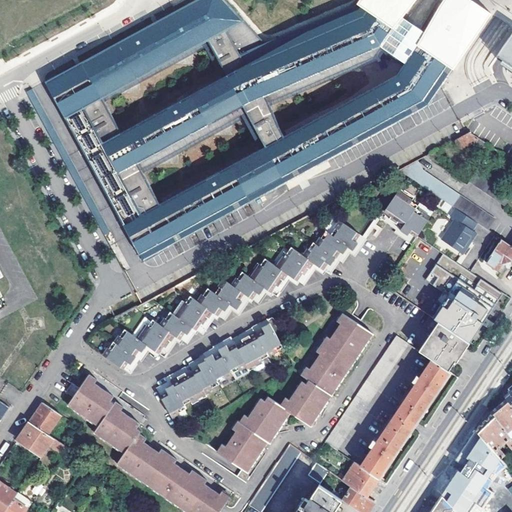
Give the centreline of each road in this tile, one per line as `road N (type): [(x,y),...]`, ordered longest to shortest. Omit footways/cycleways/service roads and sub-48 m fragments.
road 1 (residential): [(0,443),(112,286),(1,81)]
road 2 (tertiary): [(509,326),(385,511)]
road 3 (residential): [(1,81),(136,0)]
